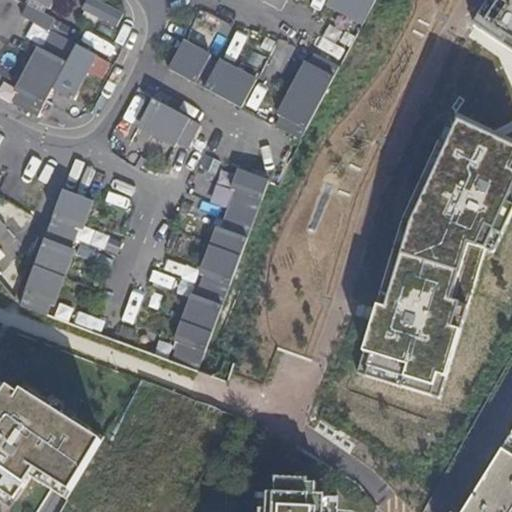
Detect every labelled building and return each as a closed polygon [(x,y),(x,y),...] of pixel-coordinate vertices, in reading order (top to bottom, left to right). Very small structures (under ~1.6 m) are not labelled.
[(36,0),(53,9),(57,0),(36,0)] [(325,0),(320,10),(343,22),(345,19),(355,24),(367,0),(325,0)] [(421,0),(384,82),(413,95),(456,0),(421,0)] [(511,0),(493,0),(475,27),(511,52),(511,0)] [(55,18),(28,4),(23,15),(49,29),(55,18)] [(330,22),(317,47),(341,59),(354,34),(330,22)] [(15,104),(33,113),(72,39),(54,29),(44,48),(41,46),(21,84),(24,85),(15,104)] [(180,36),(165,64),(237,102),(252,75),(233,65),(231,69),(196,51),(199,46),(180,36)] [(297,134),(335,62),(311,49),(301,68),(297,66),(279,100),(283,102),(273,121),(297,134)] [(149,94),(136,118),(155,128),(153,132),(171,141),(174,137),(184,143),(197,119),(149,94)] [(359,116),(334,163),(363,178),(388,132),(359,116)] [(511,217),(511,147),(453,121),(405,225),(357,376),(439,400),(487,250),(495,253),(511,217)] [(194,370),(267,180),(237,168),(230,188),(234,190),(219,228),(215,226),(197,272),(201,274),(190,303),(186,301),(171,340),(176,341),(168,360),(194,370)] [(60,187),(16,302),(43,312),(50,293),(54,295),(69,256),(65,255),(75,226),(79,228),(91,198),(60,187)] [(102,329),(104,318),(79,313),(77,324),(102,329)] [(100,446),(6,392),(0,402),(0,476),(29,493),(37,479),(70,498),(100,446)] [(511,511),(511,441),(467,511),(511,511)] [(337,511),(338,496),(317,495),(318,480),(310,480),(310,473),(298,472),(297,479),(278,478),(277,493),(268,493),(267,511),(337,511)]
